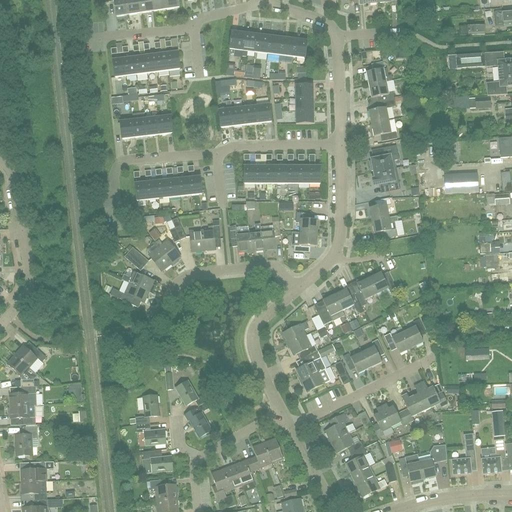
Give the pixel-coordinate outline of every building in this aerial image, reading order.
[(129,16),(126,0),(112,0),(116,18),(129,16)] [(141,14),(138,0),(126,0),(129,16),(141,14)] [(154,12),(151,0),(138,0),(141,14),(154,12)] [(166,10),(164,0),(151,0),(154,12),(166,10)] [(164,0),(166,10),(179,8),(177,0),(164,0)] [(419,6),(419,13),(434,12),(434,5),(419,6)] [(511,11),(497,13),(498,19),(498,26),(511,24),(511,11)] [(460,36),(468,36),(484,35),(483,25),(467,26),(467,27),(459,27),(460,36)] [(242,51),(244,34),(231,32),(229,50),(242,51)] [(256,35),(244,34),(242,51),(242,57),(246,57),(247,52),(254,53),(256,35)] [(269,37),(256,35),(254,53),(267,54),(269,37)] [(281,38),(269,37),(267,54),(279,56),(281,38)] [(294,40),(281,38),(279,56),(292,58),(294,40)] [(307,41),(294,40),(292,58),(305,59),(307,41)] [(169,71),(180,70),(177,52),(166,53),(169,71)] [(169,71),(166,53),(155,55),(158,73),(169,71)] [(511,60),(504,61),(503,53),(504,53),(484,54),(484,55),(486,68),(498,67),(499,83),(487,84),(488,97),(487,97),(487,98),(507,96),(507,95),(506,95),(506,87),(511,86),(511,60)] [(158,73),(155,55),(144,56),(147,74),(158,73)] [(147,74),(144,56),(134,58),(136,76),(147,74)] [(136,76),(134,58),(123,59),(125,77),(136,76)] [(125,77),(123,59),(111,61),(114,78),(125,77)] [(368,87),(386,83),(383,70),(388,69),(387,62),(371,66),(373,72),(366,74),(368,87)] [(225,76),(234,77),(251,79),(253,67),(246,66),(245,72),(226,70),(225,76)] [(259,68),(253,67),(251,79),(260,80),(260,74),(259,74),(259,68)] [(377,97),(379,104),(410,98),(409,95),(394,98),(393,92),(388,93),(386,83),(368,87),(371,99),(377,97)] [(295,99),(313,99),(313,86),(295,86),(295,99)] [(368,112),(371,125),(389,122),(389,121),(386,109),(396,107),(395,103),(410,100),(410,98),(379,104),(380,110),(368,112)] [(469,100),(469,98),(468,98),(456,99),(456,110),(476,109),(476,110),(491,109),(490,98),(475,99),(469,100)] [(313,99),(295,99),(296,112),(313,112),(313,99)] [(258,124),(271,123),(269,105),(256,106),(258,124)] [(258,124),(256,106),(244,108),(246,125),(258,124)] [(246,125),(244,108),(231,109),(233,127),(246,125)] [(233,127),(231,109),(218,111),(220,128),(233,127)] [(313,112),(296,112),(296,125),(314,125),(313,112)] [(158,118),(160,136),(173,134),(171,117),(158,118)] [(160,136),(158,118),(145,120),(147,137),(160,136)] [(147,137),(145,120),(133,121),(135,139),(147,137)] [(394,120),(389,121),(389,122),(371,125),(374,138),(381,137),(382,143),(397,140),(396,133),(394,120)] [(120,130),(121,136),(122,140),(135,139),(133,121),(120,122),(120,124),(120,130)] [(511,137),(499,139),(500,159),(511,158),(511,137)] [(371,160),(373,173),(395,169),(394,162),(398,161),(395,147),(383,149),(385,158),(371,160)] [(255,186),(255,167),(244,167),(244,186),(255,186)] [(266,185),(266,167),(255,167),(255,186),(266,185)] [(277,185),(277,167),(266,167),(266,185),(277,185)] [(287,185),(287,167),(277,167),(277,185),(287,185)] [(298,185),(298,167),(287,167),(287,185),(298,185)] [(309,185),(309,167),(298,167),(298,185),(309,185)] [(309,185),(320,185),(320,167),(309,167),(309,185)] [(373,173),(374,179),(372,180),(373,187),(383,185),(385,194),(400,191),(395,169),(373,173)] [(446,195),(478,194),(477,175),(445,176),(446,195)] [(191,197),(202,196),(200,178),(189,179),(191,197)] [(191,197),(189,179),(178,180),(180,198),(191,197)] [(180,198),(178,180),(167,181),(169,199),(180,198)] [(169,199),(167,181),(156,182),(158,200),(169,199)] [(158,200),(156,182),(146,183),(147,201),(158,200)] [(147,201),(146,183),(134,184),(136,203),(147,201)] [(495,207),(496,213),(505,211),(505,206),(510,205),(508,195),(494,196),(494,194),(486,195),(487,206),(495,205),(495,207)] [(371,223),(389,219),(386,206),(391,205),(389,199),(374,202),(375,208),(369,209),(371,223)] [(254,211),(254,203),(246,203),(246,211),(254,211)] [(317,235),(318,222),(311,221),(312,215),(296,214),(295,220),(301,221),(300,234),(317,235)] [(166,217),(169,222),(167,223),(170,231),(175,243),(180,241),(172,221),(169,216),(166,217)] [(261,232),(263,251),(275,250),(274,238),(280,237),(279,222),(278,218),(272,219),(272,223),(272,227),(261,228),(261,232)] [(180,241),(186,238),(177,219),(172,221),(180,241)] [(389,219),(371,223),(374,235),(381,233),(382,240),(397,237),(396,230),(391,231),(389,219)] [(208,228),(209,231),(201,232),(203,253),(215,252),(214,240),(220,240),(218,222),(212,222),(213,227),(208,228)] [(251,252),(249,233),(248,227),(236,229),(235,227),(229,227),(231,242),(237,242),(239,254),(251,252)] [(156,229),(150,233),(156,242),(163,237),(156,229)] [(203,253),(201,232),(189,233),(191,255),(203,253)] [(261,232),(249,233),(251,252),(263,251),(261,232)] [(479,234),(479,244),(480,255),(491,254),(490,244),(493,241),(495,241),(497,235),(488,232),(488,234),(479,234)] [(316,248),(317,235),(300,234),(299,246),(294,246),(294,253),(309,254),(310,247),(316,248)] [(167,241),(162,245),(159,241),(154,244),(172,267),(178,262),(177,261),(180,258),(167,241)] [(148,256),(162,273),(171,266),(172,267),(154,244),(147,251),(150,255),(148,256)] [(149,262),(133,248),(129,246),(125,251),(128,253),(145,267),(149,262)] [(145,267),(128,253),(124,258),(141,272),(145,267)] [(486,270),(498,269),(497,255),(485,256),(486,270)] [(121,281),(129,284),(148,293),(153,281),(134,273),(132,279),(124,276),(121,281)] [(381,274),(369,279),(377,295),(389,289),(391,294),(396,291),(389,277),(384,280),(381,274)] [(352,288),(362,307),(367,304),(365,301),(377,295),(369,279),(357,285),(358,286),(352,288)] [(419,285),(423,295),(429,292),(425,283),(419,285)] [(138,308),(141,302),(144,304),(148,293),(129,284),(125,294),(122,293),(119,300),(138,308)] [(346,290),(335,295),(342,311),(351,307),(356,317),(364,313),(361,307),(362,307),(352,288),(346,290)] [(337,314),(339,316),(343,314),(342,311),(335,295),(323,301),(326,307),(317,312),(323,326),(332,321),(330,317),(337,314)] [(317,332),(325,328),(323,326),(319,316),(311,320),(317,332)] [(386,327),(394,322),(392,318),(383,323),(386,327)] [(404,333),(412,349),(424,343),(421,337),(426,334),(419,320),(413,322),(415,327),(404,333)] [(282,333),(288,345),(305,336),(303,331),(308,328),(305,322),(300,325),(282,333)] [(344,328),(348,335),(354,332),(350,325),(344,328)] [(404,333),(401,328),(396,331),(399,335),(392,338),(390,333),(384,337),(391,351),(397,348),(400,355),(412,349),(404,333)] [(311,347),(305,336),(288,345),(293,356),(301,352),(304,358),(317,352),(314,345),(311,347)] [(374,346),(362,352),(370,368),(382,363),(379,357),(385,354),(378,340),(372,342),(374,346)] [(23,347),(15,356),(29,369),(37,360),(41,363),(46,358),(36,349),(31,354),(23,347)] [(334,347),(327,351),(331,357),(338,352),(334,347)] [(296,370),(301,381),(319,373),(325,370),(320,358),(317,352),(304,358),(307,364),(296,370)] [(370,368),(362,352),(351,358),(349,353),(343,356),(350,370),(355,367),(359,374),(370,368)] [(21,378),(29,369),(15,356),(7,365),(21,378)] [(340,377),(346,374),(341,363),(334,366),(340,377)] [(164,368),(165,375),(166,391),(174,391),(172,374),(171,374),(171,369),(168,369),(168,367),(164,368)] [(322,378),(319,373),(301,381),(307,392),(329,381),(327,376),(322,378)] [(350,376),(344,378),(347,386),(353,384),(350,376)] [(20,380),(21,388),(33,388),(33,379),(20,380)] [(186,407),(195,402),(198,408),(211,400),(207,394),(198,399),(188,382),(175,389),(186,407)] [(418,395),(413,397),(421,413),(431,408),(421,388),(425,386),(423,382),(414,386),(418,395)] [(427,390),(425,386),(421,388),(431,408),(434,407),(436,411),(447,405),(442,393),(436,396),(432,388),(427,390)] [(10,408),(34,407),(37,407),(36,387),(33,388),(21,388),(21,395),(9,396),(10,408)] [(407,410),(402,412),(408,423),(414,421),(412,418),(421,413),(413,397),(409,400),(406,395),(401,398),(407,410)] [(135,418),(135,419),(135,425),(136,426),(149,424),(149,418),(159,417),(157,396),(142,398),(144,417),(135,418)] [(386,405),(381,407),(391,427),(401,423),(402,426),(408,423),(402,412),(397,415),(393,407),(388,409),(386,405)] [(34,407),(10,408),(10,419),(22,419),(22,426),(35,425),(34,407)] [(391,427),(381,407),(376,409),(378,414),(373,416),(377,424),(372,427),(378,438),(384,435),(382,432),(391,427)] [(200,439),(212,432),(198,408),(184,416),(187,423),(190,421),(200,439)] [(86,412),(78,413),(79,423),(87,423),(86,412)] [(364,427),(371,423),(365,412),(359,416),(364,427)] [(326,432),(331,443),(349,434),(356,431),(353,424),(346,428),(344,423),(347,422),(344,415),(330,422),(333,428),(326,432)] [(493,425),(494,437),(504,436),(503,423),(493,425)] [(149,424),(136,426),(136,433),(143,432),(145,447),(165,444),(164,430),(150,431),(149,424)] [(32,440),(38,440),(38,427),(23,428),(23,436),(15,437),(16,458),(33,457),(32,440)] [(347,448),(350,455),(364,448),(361,442),(360,443),(357,438),(352,441),(349,434),(331,443),(337,454),(347,448)] [(452,462),(454,476),(471,474),(470,461),(476,460),(474,435),(464,436),(466,458),(461,459),(462,461),(452,462)] [(272,464),(283,459),(275,439),(264,443),(272,464)] [(501,473),(500,459),(506,459),(504,440),(495,441),(496,455),(491,455),(491,460),(482,461),(484,474),(501,473)] [(391,454),(392,454),(402,452),(400,441),(389,443),(391,454)] [(272,464),(264,443),(253,447),(256,457),(251,459),(255,470),(272,464)] [(436,477),(435,471),(433,464),(446,461),(445,446),(433,448),(430,453),(432,460),(420,463),(424,480),(436,477)] [(346,464),(352,476),(369,468),(364,456),(367,454),(364,448),(350,455),(353,461),(346,464)] [(156,451),(142,453),(124,455),(125,458),(143,456),(143,460),(143,461),(142,461),(144,475),(152,474),(172,472),(170,457),(156,458),(156,451)] [(373,455),(367,457),(372,468),(377,465),(373,455)] [(418,482),(424,480),(420,463),(419,463),(417,455),(404,458),(405,459),(398,460),(403,478),(409,476),(411,483),(412,486),(419,484),(418,482)] [(255,470),(251,459),(234,466),(242,486),(253,482),(250,472),(255,470)] [(21,471),(21,484),(46,483),(46,470),(54,470),(53,463),(45,463),(32,464),(33,471),(21,471)] [(87,466),(88,473),(96,472),(95,465),(87,466)] [(242,486),(234,466),(223,470),(231,491),(242,486)] [(352,476),(357,487),(375,478),(369,468),(352,476)] [(394,469),(387,471),(390,483),(397,481),(394,469)] [(231,491),(223,470),(211,475),(216,486),(212,488),(217,501),(226,498),(224,493),(231,491)] [(363,498),(380,490),(387,487),(384,481),(378,484),(375,478),(357,487),(363,498)] [(156,502),(177,500),(175,485),(167,486),(166,480),(149,482),(151,493),(155,493),(156,502)] [(46,483),(21,484),(22,496),(34,495),(34,502),(47,501),(46,483)] [(273,489),(277,499),(283,497),(280,486),(273,489)] [(284,492),(285,499),(297,497),(295,490),(284,492)] [(242,507),(248,505),(244,496),(239,498),(242,507)] [(300,511),(303,511),(301,499),(282,503),(283,511),(280,511),(300,511)] [(178,511),(177,500),(156,502),(157,511),(178,511)] [(47,511),(47,501),(34,502),(34,509),(23,509),(22,511),(47,511)] [(67,501),(52,501),(52,510),(66,511),(67,501)]
